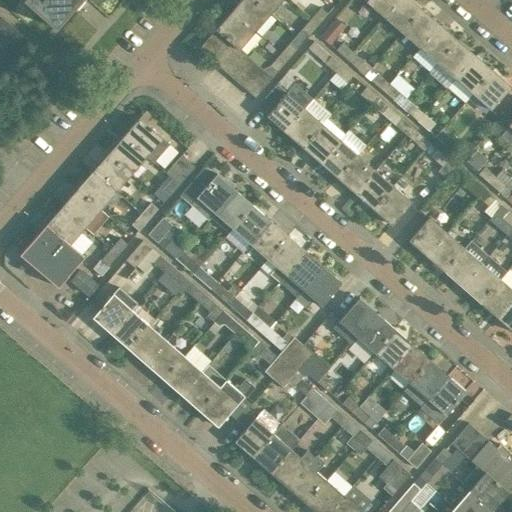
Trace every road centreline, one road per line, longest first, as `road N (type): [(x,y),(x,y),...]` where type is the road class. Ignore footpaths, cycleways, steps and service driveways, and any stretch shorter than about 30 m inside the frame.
road 1 (residential): [(511,387),(140,64)]
road 2 (residential): [(249,511),(0,297)]
road 3 (residential): [(0,225),(140,64)]
